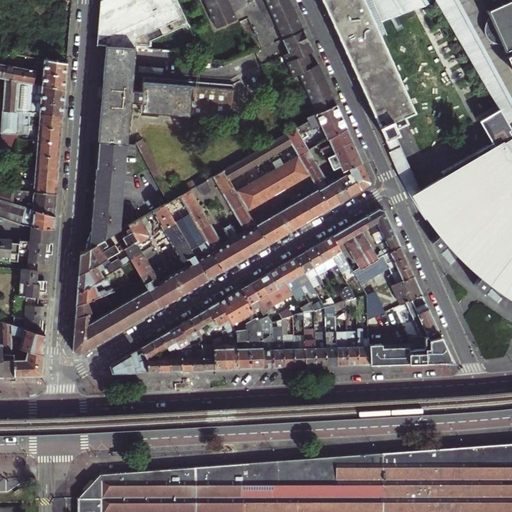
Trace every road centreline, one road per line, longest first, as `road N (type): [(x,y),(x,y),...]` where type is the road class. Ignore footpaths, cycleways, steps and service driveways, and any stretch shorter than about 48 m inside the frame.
road 1 (primary): [(56,442),(511,416)]
road 2 (primary): [(481,384),(57,405)]
road 3 (residential): [(57,379),(391,187)]
road 4 (residential): [(86,0),(67,235)]
road 5 (residential): [(391,187),(481,384)]
road 6 (residential): [(306,0),(391,187)]
road 7 (residential): [(67,235),(57,379)]
